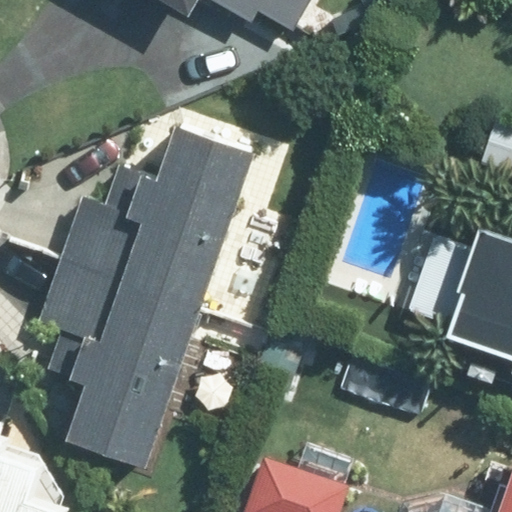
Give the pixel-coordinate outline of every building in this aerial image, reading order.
[(325,0),(182,0),(186,2),(187,0),(257,0),(307,30),(325,0)] [(150,463),(254,141),(162,111),(133,202),(68,181),(22,322),(88,343),(59,434),(150,463)] [(511,244),(486,236),(442,362),(511,386),(511,244)] [(0,511),(59,511),(66,491),(35,481),(47,446),(0,430),(0,511)] [(344,511),(355,483),(261,451),(239,511),(344,511)] [(511,511),(511,454),(493,511),(511,511)]
